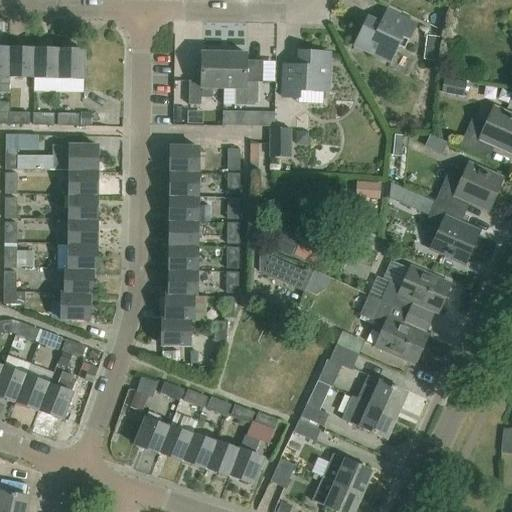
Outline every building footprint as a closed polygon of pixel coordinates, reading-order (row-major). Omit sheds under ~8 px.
[(416,27),(387,13),(380,26),(368,20),(352,52),(353,52),(355,48),(389,64),(386,68),(388,69),(398,48),(404,51),(416,27)] [(430,36),(427,55),(443,57),(446,39),(430,36)] [(9,51),(0,50),(0,86),(8,87),(8,79),(9,51)] [(34,51),(9,51),(8,79),(33,80),(34,51)] [(33,80),(58,80),(59,52),(34,51),(33,80)] [(84,53),(59,52),(58,80),(83,81),(84,53)] [(334,55),(299,54),(299,68),(284,67),(283,99),(298,100),(299,93),(332,94),(333,93),(328,93),(329,56),(334,57),(334,55)] [(223,91),(224,55),(201,55),(201,83),(189,83),(188,107),(200,107),(201,100),(212,100),(212,90),(223,91)] [(247,56),(224,55),(223,91),(234,91),(234,108),(258,108),(258,84),(246,84),(247,56)] [(448,89),(447,105),(468,106),(469,90),(448,89)] [(511,145),(511,118),(493,110),(486,125),(473,119),(459,149),(488,162),(495,147),(509,153),(511,145)] [(257,112),(257,127),(273,127),(274,112),(257,112)] [(7,114),(7,126),(29,126),(29,115),(7,114)] [(54,115),(33,114),(33,126),(53,126),(54,115)] [(79,115),(57,115),(57,126),(79,127),(79,115)] [(291,131),(269,131),(269,158),(291,158),(291,131)] [(395,136),(392,157),(402,158),(404,137),(395,136)] [(41,172),(69,172),(97,173),(98,148),(69,148),(53,147),(53,162),(41,162),(41,172)] [(343,161),(343,148),(321,147),(321,160),(343,161)] [(170,149),(170,174),(199,174),(199,149),(170,149)] [(17,151),(5,151),(5,171),(17,172),(17,151)] [(242,152),(230,152),(230,172),(241,172),(242,152)] [(436,202),(465,215),(469,205),(484,212),(498,180),(467,167),(461,181),(448,176),(436,202)] [(69,197),(97,198),(97,173),(69,172),(69,197)] [(170,174),(169,198),(198,199),(199,174),(170,174)] [(17,175),(5,175),(5,195),(17,195),(17,175)] [(241,177),(230,176),(229,197),(241,197),(241,177)] [(97,223),(97,198),(69,197),(68,222),(97,223)] [(198,223),(198,199),(169,198),(169,223),(198,223)] [(17,199),(5,199),(4,220),(17,220),(17,199)] [(241,201),(229,201),(229,221),(240,222),(241,201)] [(465,215),(436,202),(424,230),(437,236),(431,251),(461,264),(474,233),(460,227),(465,215)] [(96,247),(97,223),(68,222),(68,247),(96,247)] [(168,248),(198,248),(198,223),(169,223),(168,248)] [(16,224),(4,224),(4,245),(16,245),(16,224)] [(240,226),(229,225),(229,246),(240,246),(240,226)] [(68,272),(96,272),(96,247),(68,247),(59,247),(58,270),(68,270),(68,272)] [(168,272),(197,273),(198,248),(168,248),(168,272)] [(16,249),(4,249),(4,269),(16,269),(16,249)] [(240,249),(229,249),(228,270),(240,271),(240,249)] [(37,258),(24,258),(24,268),(36,268),(37,258)] [(369,297),(369,298),(406,314),(411,302),(437,313),(449,286),(409,268),(400,288),(389,283),(381,302),(369,297)] [(96,273),(96,272),(68,272),(65,272),(64,296),(93,296),(93,273),(96,273)] [(168,272),(168,297),(194,297),(197,297),(197,273),(168,272)] [(4,273),(4,293),(16,293),(16,274),(4,273)] [(240,275),(228,275),(228,295),(239,296),(240,275)] [(16,293),(4,293),(4,305),(23,305),(23,293),(16,293)] [(93,296),(64,296),(61,296),(61,322),(89,322),(90,297),(93,298),(93,296)] [(165,297),(165,321),(190,322),(193,322),(194,297),(168,297),(165,297)] [(406,314),(369,298),(361,315),(384,325),(374,347),(415,364),(427,336),(401,325),(406,314)] [(236,300),(224,300),(223,320),(235,320),(236,300)] [(190,322),(165,321),(161,321),(161,347),(190,347),(190,322)] [(0,334),(12,333),(11,322),(0,322),(0,334)] [(39,332),(20,324),(16,335),(35,342),(39,332)] [(228,324),(216,324),(215,345),(228,345),(228,324)] [(62,339),(42,332),(38,343),(58,350),(62,339)] [(85,349),(66,341),(62,352),(81,359),(85,349)] [(359,358),(337,348),(331,362),(352,372),(359,358)] [(25,377),(2,368),(0,372),(0,398),(15,404),(25,377)] [(39,412),(49,386),(25,377),(15,404),(39,412)] [(358,401),(396,418),(407,394),(369,377),(358,401)] [(157,385),(141,379),(130,410),(141,414),(147,398),(151,400),(157,385)] [(183,391),(164,384),(160,396),(179,402),(183,391)] [(72,394),(49,386),(39,412),(62,421),(72,394)] [(206,400),(187,392),(183,403),(202,410),(206,400)] [(396,418),(358,401),(353,398),(342,421),(386,441),(396,418)] [(230,406),(211,399),(207,411),(225,418),(230,406)] [(254,414),(235,407),(230,418),(249,426),(254,414)] [(158,454),(159,455),(169,430),(156,425),(159,419),(148,414),(145,421),(144,420),(133,447),(157,457),(158,454)] [(277,421),(258,414),(254,426),(273,433),(277,421)] [(321,432),(299,422),(294,433),(316,443),(321,432)] [(169,430),(159,455),(181,464),(182,462),(193,436),(192,436),(191,437),(170,428),(169,430)] [(193,436),(182,462),(205,472),(206,470),(217,443),(216,443),(215,445),(204,440),(207,434),(196,429),(193,436)] [(239,453),(217,443),(206,470),(228,479),(229,477),(239,453)] [(239,453),(229,477),(252,486),(263,460),(240,451),(239,453)] [(323,479),(361,495),(371,472),(333,456),(329,465),(323,479)] [(295,467),(282,461),(271,483),(285,490),(295,467)] [(353,511),(361,495),(323,479),(312,502),(334,511),(353,511)] [(1,482),(0,487),(0,494),(25,499),(28,487),(1,482)] [(0,511),(25,511),(28,500),(25,499),(0,494),(0,511)]
